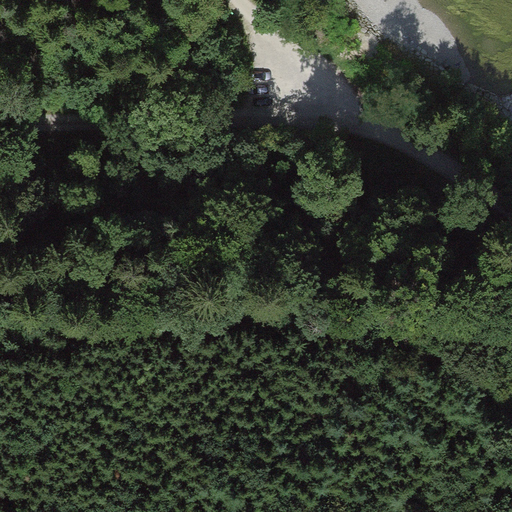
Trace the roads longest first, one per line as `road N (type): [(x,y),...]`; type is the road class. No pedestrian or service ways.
road 1 (track): [(309,98),(256,117),(0,125)]
road 2 (track): [(511,209),(443,160),(309,98)]
road 3 (track): [(238,0),(276,39),(309,98)]
